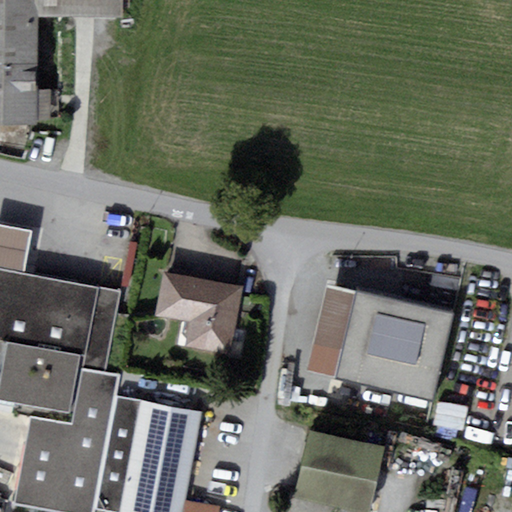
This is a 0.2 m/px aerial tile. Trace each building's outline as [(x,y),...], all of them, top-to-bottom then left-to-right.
[(0,0),(0,125),(37,126),(37,119),(49,119),(49,92),(37,91),(38,16),(33,0),(0,0)] [(33,0),(38,16),(121,17),(121,0),(33,0)] [(32,232),(0,225),(0,268),(24,273),(32,232)] [(24,273),(0,268),(0,410),(31,416),(14,503),(60,511),(95,511),(96,510),(106,511),(183,511),(202,412),(116,396),(120,375),(106,373),(121,291),(24,273)] [(243,286),(163,271),(155,315),(189,322),(184,346),(230,354),(243,286)] [(334,377),(355,291),(327,285),(306,370),(334,377)] [(355,291),(334,377),(432,400),(453,315),(355,291)] [(442,399),(437,424),(465,430),(471,405),(442,399)] [(369,511),(385,447),(310,430),(294,499),(351,511),(369,511)] [(219,511),(220,506),(188,501),(185,511),(219,511)]
